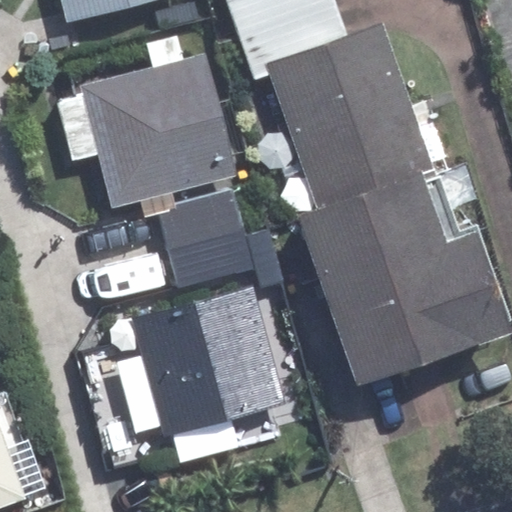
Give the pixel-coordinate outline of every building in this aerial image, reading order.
[(52,0),(58,20),(132,0),(52,0)] [(381,29),(269,68),(318,205),(410,172),(412,180),(433,173),(381,29)] [(90,151),(103,203),(224,174),(196,54),(71,84),(74,96),(49,102),(62,158),(90,151)] [(237,60),(220,65),(230,99),(247,94),(237,60)] [(310,210),(291,217),(350,384),(493,334),(459,238),(432,248),(411,185),(407,176),(310,210)] [(168,206),(156,209),(174,283),(243,266),(240,253),(266,246),(261,222),(235,229),(226,192),(168,206)] [(242,286),(123,316),(132,353),(107,360),(126,430),(151,423),(153,434),(163,431),(171,460),(230,445),(221,415),(272,402),(242,286)] [(0,499),(12,495),(0,460),(0,499)]
